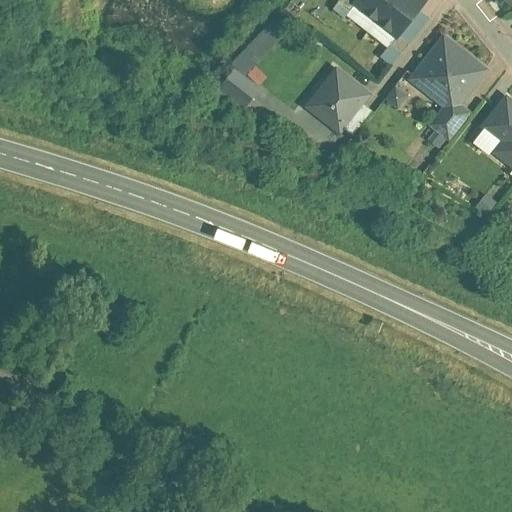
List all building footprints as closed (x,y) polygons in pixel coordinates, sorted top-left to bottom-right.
[(355,2),(357,0),(338,0),(338,1),(350,11),(356,3),(355,2)] [(357,0),(355,2),(356,3),(397,34),(398,35),(414,15),(425,0),(357,0)] [(511,0),(499,0),(511,9),(511,0)] [(390,43),(403,52),(425,23),(414,15),(398,35),(397,34),(390,43)] [(242,73),(280,34),(266,21),(228,59),(242,73)] [(427,129),(446,144),(469,113),(454,103),(475,74),(435,44),(406,83),(442,110),(427,129)] [(229,63),(213,84),(241,105),(257,84),(229,63)] [(330,69),(302,107),(336,132),(364,94),(330,69)] [(497,148),(490,157),(510,173),(511,170),(511,94),(507,91),(477,133),(497,148)] [(340,128),(352,138),(376,110),(364,99),(340,128)]
